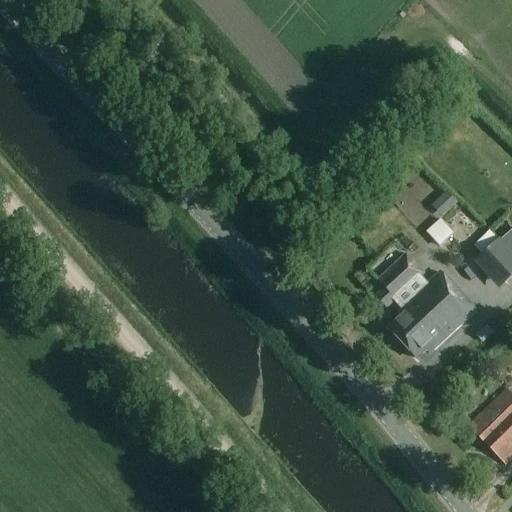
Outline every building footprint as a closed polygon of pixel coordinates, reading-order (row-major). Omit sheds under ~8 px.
[(67,62),(53,72),(68,93),(82,83),(67,62)] [(432,208),(442,218),(457,203),(448,193),(432,208)] [(424,238),(410,253),(426,268),(440,252),(424,238)] [(511,261),(499,248),(476,271),(511,306),(511,305),(511,261)] [(384,309),(421,274),(404,256),(376,283),(383,291),(374,299),(384,309)] [(395,314),(398,317),(385,329),(414,360),(423,352),(425,355),(427,353),(428,355),(477,313),(443,273),(395,314)] [(511,394),(507,390),(469,428),(505,464),(511,457),(511,394)]
